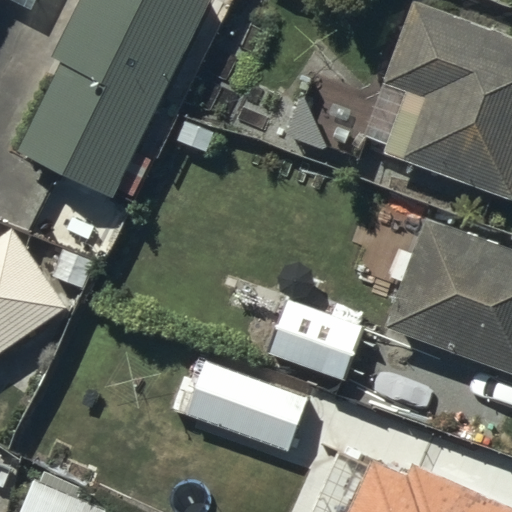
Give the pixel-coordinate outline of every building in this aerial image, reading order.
[(37,0),(15,0),(33,9),(37,0)] [(211,0),(84,0),(56,55),(66,60),(23,148),(115,193),(211,0)] [(511,37),(417,4),(388,84),(408,91),(385,155),(511,200),(511,37)] [(218,130),(190,118),(182,136),(210,148),(218,130)] [(156,161),(142,154),(123,189),(137,196),(156,161)] [(511,250),(430,220),(389,327),(511,373),(511,250)] [(0,355),(69,308),(16,229),(0,239),(0,355)] [(96,262),(66,250),(56,275),(85,287),(96,262)] [(364,328),(289,299),(270,351),(345,379),(364,328)] [(308,399),(209,362),(189,414),(289,451),(308,399)] [(200,380),(188,375),(175,408),(187,413),(200,380)] [(413,477),(376,460),(352,511),(511,511),(511,509),(418,467),(413,477)] [(19,469),(0,464),(0,504),(10,507),(19,469)] [(45,484),(37,481),(24,511),(108,511),(109,509),(82,498),(86,489),(49,473),(45,484)]
